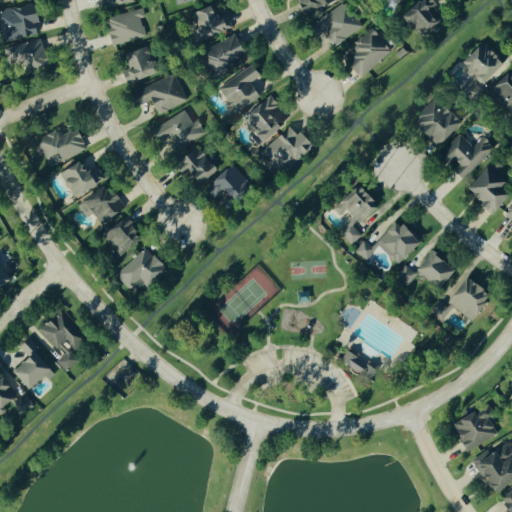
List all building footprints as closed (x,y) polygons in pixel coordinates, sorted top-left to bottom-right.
[(109,47),(144,38),(139,21),(144,20),(139,4),(131,6),(129,0),(97,0),(100,8),(106,6),(108,12),(100,14),(109,47)] [(334,2),(333,0),(284,0),(285,2),(291,0),(293,0),(300,15),(334,2)] [(419,37),(442,23),(427,0),(422,0),(393,18),(405,38),(416,32),(419,37)] [(298,16),(301,25),(307,32),(309,38),(315,45),(325,41),(334,51),(340,55),(343,62),(358,80),(394,49),(393,44),(383,33),(380,25),(368,29),(354,41),(352,42),(350,36),(359,28),(358,26),(350,16),(340,20),(331,9),(329,5),(298,16)] [(33,34),(30,23),(33,23),(28,6),(0,13),(0,38),(5,37),(6,42),(33,34)] [(206,79),(244,68),(234,33),(231,34),(226,17),(215,20),(211,7),(186,14),(206,79)] [(456,65),(478,87),(499,66),(478,44),(456,65)] [(125,69),(119,70),(122,83),(153,76),(147,50),(123,55),(125,69)] [(183,105),(173,71),(133,83),(136,93),(129,95),(133,108),(149,103),(153,114),(183,105)] [(433,150),(457,125),(431,100),(407,125),(433,150)] [(307,147),(287,126),(260,153),(280,173),(307,147)] [(71,199),(102,180),(94,167),(83,174),(76,163),(57,175),(71,199)] [(502,185),(483,168),(462,191),(489,216),(506,198),(498,190),(502,185)] [(338,217),(344,211),(358,225),(375,209),(354,187),(330,209),(338,217)] [(97,225),(122,210),(112,193),(104,198),(100,190),(75,205),(84,220),(91,215),(97,225)] [(511,201),(503,217),(511,222),(511,223),(507,232),(511,234),(511,201)] [(161,277),(149,247),(140,251),(127,219),(95,232),(103,251),(112,247),(116,258),(129,253),(132,260),(116,267),(125,291),(161,277)] [(353,230),(357,225),(351,220),(332,241),(345,253),(361,237),(353,230)] [(363,262),(378,248),(395,266),(418,244),(397,221),(370,247),(364,241),(353,252),(363,262)] [(412,271),(434,291),(450,273),(428,253),(412,271)] [(452,308),(471,323),(485,307),(473,298),(479,290),(463,277),(440,306),(435,301),(430,307),(435,312),(432,316),(441,323),(452,308)] [(66,371),(79,361),(70,347),(81,339),(62,311),(36,329),(66,371)] [(2,361),(8,367),(6,369),(27,393),(50,372),(32,353),(37,349),(27,338),(2,361)] [(373,385),(380,372),(344,351),(337,364),(373,385)] [(17,400),(0,377),(0,416),(12,408),(18,416),(32,406),(24,395),(17,400)] [(495,434),(477,406),(448,425),(467,453),(495,434)] [(489,494),(511,480),(511,450),(508,444),(487,456),(485,453),(470,462),(489,494)] [(506,511),(511,511),(511,492),(499,501),(506,511)]
